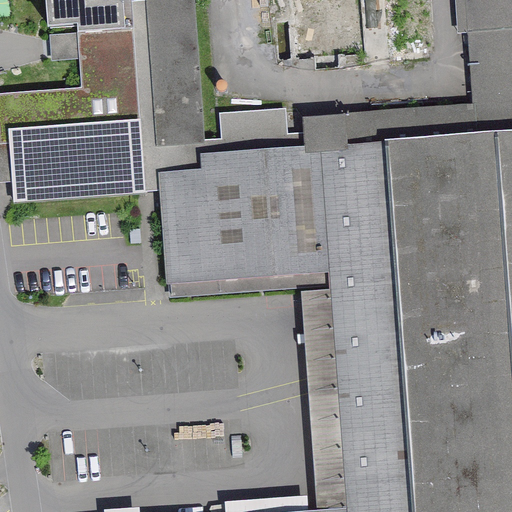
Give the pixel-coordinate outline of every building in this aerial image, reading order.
[(151,0),(58,0),(61,27),(153,22),(152,5),(151,0)] [(511,0),(476,0),(486,97),(309,114),(312,149),(511,132),(511,0)] [(199,3),(152,5),(154,34),(161,148),(209,140),(199,3)] [(89,92),(0,95),(0,166),(1,193),(23,192),(24,206),(159,187),(161,148),(154,34),(87,38),(89,64),(89,92)] [(511,133),(405,142),(420,334),(511,327),(511,133)] [(169,175),(179,297),(309,286),(298,164),(213,171),(169,175)] [(511,327),(420,334),(434,511),(498,511),(511,511),(511,327)]
